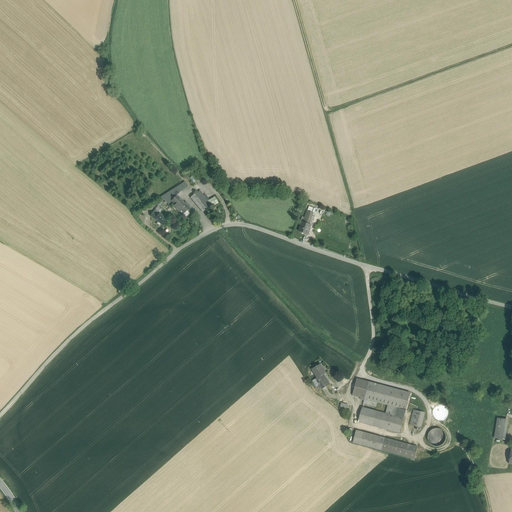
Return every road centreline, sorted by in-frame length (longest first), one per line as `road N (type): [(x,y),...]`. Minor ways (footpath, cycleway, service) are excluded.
road 1 (unclassified): [(0,418),(73,337),(181,248),(227,225),(511,306)]
road 2 (track): [(511,43),(325,109),(294,0)]
